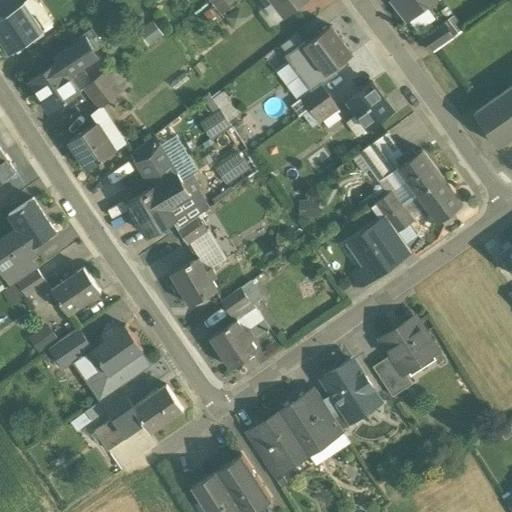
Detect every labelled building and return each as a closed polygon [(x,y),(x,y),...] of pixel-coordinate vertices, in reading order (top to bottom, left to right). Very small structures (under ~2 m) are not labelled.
[(40,32),(53,24),(39,2),(34,0),(26,0),(23,5),(40,32)] [(217,0),(212,4),(211,5),(220,16),(238,2),(236,0),(217,0)] [(270,0),(272,2),(266,7),(277,21),(283,16),(284,18),(307,0),(270,0)] [(390,0),(406,20),(433,0),(390,0)] [(23,5),(0,18),(0,35),(11,51),(40,32),(23,5)] [(443,24),(423,38),(432,51),(452,37),(443,24)] [(330,26),(304,45),(326,74),(333,69),(351,55),(330,26)] [(297,34),(280,46),(287,55),(303,43),(304,43),(297,34)] [(79,40),(53,56),(57,61),(59,60),(68,73),(91,59),(79,40)] [(322,86),(337,75),(333,69),(326,74),(304,45),(303,43),(287,55),(285,57),(311,92),(321,84),(322,86)] [(57,61),(30,80),(50,111),(80,91),(68,73),(59,60),(57,61)] [(112,65),(104,72),(112,82),(120,76),(112,65)] [(104,72),(84,87),(92,98),(112,82),(104,72)] [(120,76),(112,82),(120,92),(128,86),(120,76)] [(112,82),(92,98),(100,108),(120,92),(112,82)] [(371,82),(347,101),(369,130),(393,111),(371,82)] [(311,92),(301,99),(309,110),(329,95),(322,86),(321,84),(311,92)] [(511,86),(474,113),(496,144),(511,133),(511,86)] [(213,136),(241,119),(227,93),(215,100),(222,112),(205,122),(213,136)] [(329,95),(309,110),(318,122),(338,107),(329,95)] [(97,122),(69,140),(88,168),(115,150),(97,122)] [(387,133),(359,153),(379,181),(398,167),(402,164),(397,159),(404,154),(387,133)] [(154,136),(132,153),(153,187),(176,173),(154,136)] [(0,149),(0,181),(15,172),(0,149)] [(404,154),(397,159),(402,164),(415,154),(411,149),(404,154)] [(402,164),(398,167),(418,194),(442,176),(422,149),(415,154),(402,164)] [(235,155),(219,167),(228,180),(245,168),(235,155)] [(398,167),(379,181),(388,193),(391,191),(402,205),(418,194),(398,167)] [(153,187),(128,201),(147,234),(171,220),(175,217),(170,208),(190,196),(176,173),(153,187)] [(442,176),(418,194),(438,221),(442,219),(452,211),(463,204),(442,176)] [(388,193),(376,202),(386,217),(402,205),(391,191),(388,193)] [(190,196),(170,208),(175,217),(171,220),(178,230),(197,217),(200,214),(190,196)] [(33,199),(9,214),(19,229),(26,240),(31,248),(54,232),(33,199)] [(402,205),(386,217),(397,232),(413,220),(402,205)] [(452,211),(442,219),(446,225),(456,217),(452,211)] [(197,217),(178,230),(187,244),(207,231),(197,217)] [(397,232),(386,217),(375,224),(396,254),(408,247),(397,232)] [(375,224),(350,241),(367,266),(348,279),(351,285),(363,283),(399,259),(396,254),(375,224)] [(19,229),(0,241),(0,266),(12,285),(16,282),(36,268),(30,259),(35,255),(31,248),(26,240),(19,229)] [(511,244),(501,253),(511,268),(511,244)] [(199,257),(171,273),(189,306),(218,289),(212,279),(207,270),(199,257)] [(212,267),(207,270),(212,279),(217,276),(212,267)] [(36,268),(16,282),(26,296),(46,282),(36,268)] [(84,269),(52,289),(68,313),(100,292),(84,269)] [(251,281),(241,288),(251,301),(253,304),(263,298),(251,281)] [(241,288),(222,302),(232,316),(233,314),(251,301),(241,288)] [(253,304),(251,301),(233,314),(237,319),(246,332),(251,328),(257,337),(270,327),(253,304)] [(414,317),(381,338),(392,354),(404,372),(405,371),(436,351),(425,335),(426,334),(418,322),(417,322),(414,317)] [(237,319),(211,337),(232,368),(258,350),(252,340),(246,332),(237,319)] [(119,329),(108,324),(102,336),(104,340),(119,329)] [(92,348),(104,366),(109,372),(141,351),(141,350),(125,326),(119,329),(104,340),(92,348)] [(78,327),(49,348),(62,369),(92,348),(78,327)] [(251,328),(246,332),(252,340),(257,337),(251,328)] [(92,348),(72,362),(84,380),(104,366),(92,348)] [(104,366),(84,380),(98,401),(119,387),(151,365),(141,351),(109,372),(104,366)] [(392,354),(373,366),(392,396),(413,383),(405,371),(404,372),(392,354)] [(344,364),(330,373),(331,375),(324,379),(333,392),(348,415),(349,414),(362,406),(364,410),(380,400),(371,386),(373,385),(367,377),(365,377),(354,360),(345,366),(344,364)] [(133,407),(143,422),(150,431),(182,409),(166,385),(133,407)] [(133,407),(119,387),(99,400),(123,435),(143,422),(133,407)] [(322,398),(315,388),(304,395),(324,425),(324,424),(334,418),(322,399),(322,398)] [(333,392),(322,399),(334,418),(342,429),(354,422),(349,414),(348,415),(333,392)] [(304,395),(280,411),(305,449),(330,433),(324,424),(324,425),(304,395)] [(305,449),(280,411),(257,426),(276,456),(281,465),(305,449)] [(276,456),(257,426),(246,434),(265,463),(276,456)] [(251,511),(272,499),(242,453),(216,470),(243,511),(251,511)] [(243,511),(216,470),(192,486),(201,500),(194,504),(199,511),(204,511),(208,510),(208,511),(243,511)]
